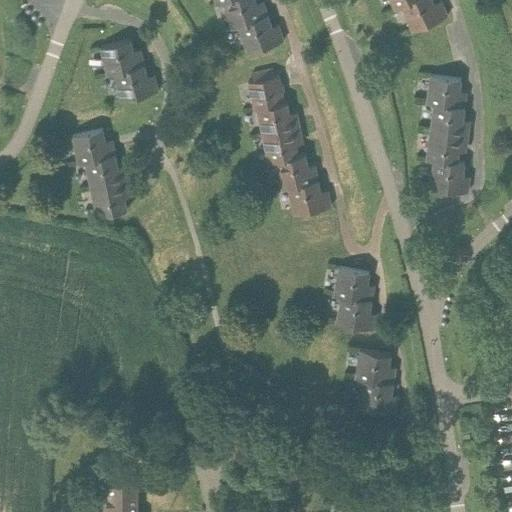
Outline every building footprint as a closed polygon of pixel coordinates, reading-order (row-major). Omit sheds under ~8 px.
[(232,28),(239,25),(268,17),(265,6),(258,8),(255,0),(226,0),(224,1),(232,28)] [(391,0),(395,9),(402,6),(410,0),(391,0)] [(432,0),(410,0),(402,6),(413,30),(447,14),(443,6),(437,9),(432,0)] [(268,17),(239,25),(247,51),(283,40),(280,31),(274,33),(268,17)] [(115,72),(144,65),(142,56),(135,57),(130,38),(101,46),(108,74),(115,72)] [(121,99),(158,90),(156,81),(149,82),(144,65),(115,72),(121,99)] [(255,109),(257,109),(284,101),(278,74),(274,75),(272,68),(252,72),(253,79),(249,80),(255,109)] [(427,102),(434,103),(464,107),(465,98),(458,97),(461,78),(431,74),(427,102)] [(287,101),(284,101),(257,109),(262,132),(299,125),(298,118),(291,120),(287,101)] [(430,129),(468,133),(469,126),(462,125),(464,107),(434,103),(430,129)] [(268,162),(275,161),(298,154),(294,137),(301,135),(299,125),(262,132),(268,162)] [(85,162),(116,156),(114,145),(106,147),(102,128),(72,134),(78,163),(85,162)] [(427,159),(434,160),(457,160),(459,143),(467,144),(468,133),(430,129),(427,159)] [(281,188),(288,187),(318,180),(316,171),(309,172),(305,153),(298,154),(275,161),(281,188)] [(91,186),(128,179),(126,171),(119,172),(116,156),(85,162),(91,186)] [(468,191),(469,182),(462,181),(464,161),(457,160),(434,160),(430,187),(468,191)] [(123,190),(130,188),(128,179),(91,186),(97,215),(127,209),(123,190)] [(322,198),(318,180),(288,187),(294,213),(331,206),(329,196),(322,198)] [(334,294),(341,296),(371,301),(373,291),(366,290),(369,271),(339,265),(334,294)] [(368,318),(371,301),(341,296),(336,322),(373,329),(375,320),(368,318)] [(355,377),(362,378),(393,384),(394,374),(387,372),(388,369),(391,353),(360,348),(355,377)] [(390,397),(393,384),(362,378),(358,405),(395,411),(397,402),(390,401),(390,397)] [(112,478),(104,478),(103,511),(136,511),(137,478),(112,478)] [(341,511),(373,511),(369,497),(340,506),(341,511)]
